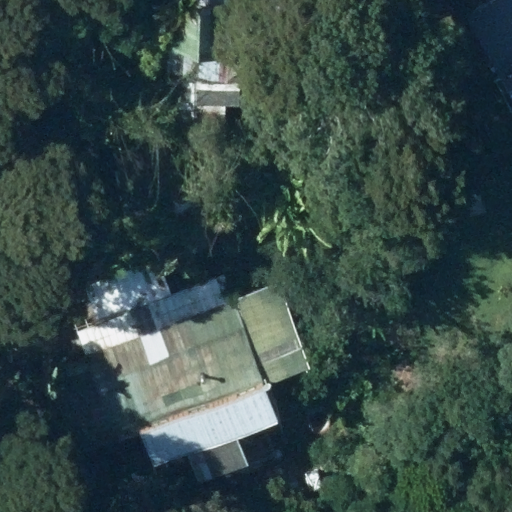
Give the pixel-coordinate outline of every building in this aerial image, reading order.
[(178,101),(228,102),(227,82),(242,83),(242,43),(263,16),(253,0),(167,0),(166,46),(163,45),(162,79),(179,80),(178,101)] [(511,0),(468,0),(511,70),(511,0)] [(479,56),(486,70),(501,62),(493,48),(479,56)] [(127,184),(189,169),(179,130),(118,145),(127,184)] [(241,396),(283,381),(272,350),(312,336),(287,263),(199,293),(179,237),(110,260),(100,232),(59,247),(91,337),(50,351),(75,422),(143,399),(153,427),(191,413),(201,443),(251,425),(241,396)] [(0,371),(13,365),(0,339),(0,371)] [(290,415),(289,434),(307,435),(308,416),(290,415)]
